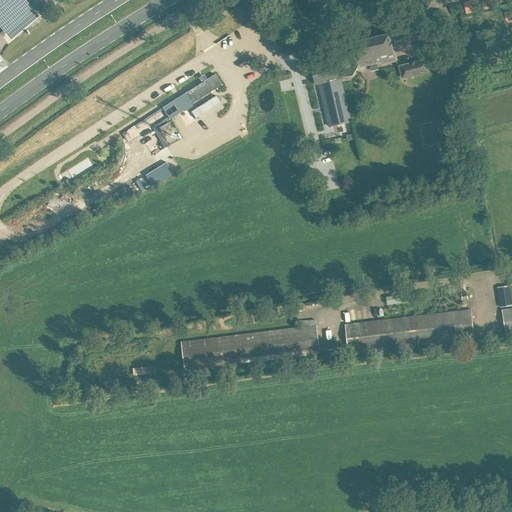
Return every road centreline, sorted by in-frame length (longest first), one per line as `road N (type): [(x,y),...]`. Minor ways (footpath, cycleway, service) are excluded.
road 1 (unclassified): [(0,137),(206,0)]
road 2 (primary): [(0,111),(166,0)]
road 3 (primary): [(116,0),(0,79)]
